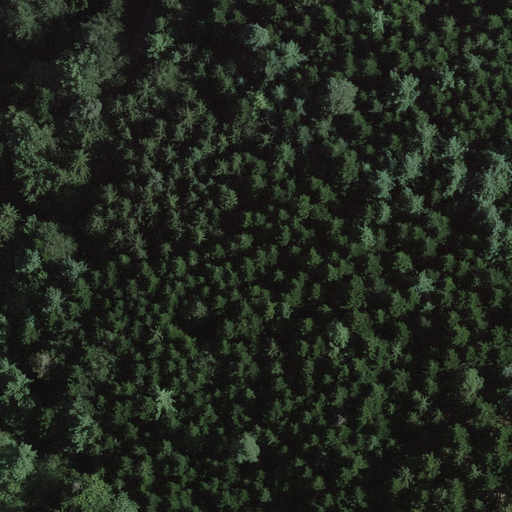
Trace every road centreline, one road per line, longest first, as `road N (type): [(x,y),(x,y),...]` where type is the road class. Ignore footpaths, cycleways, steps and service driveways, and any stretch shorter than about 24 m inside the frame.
road 1 (track): [(0,291),(79,142),(145,44),(157,0)]
road 2 (track): [(107,511),(16,453),(0,457)]
